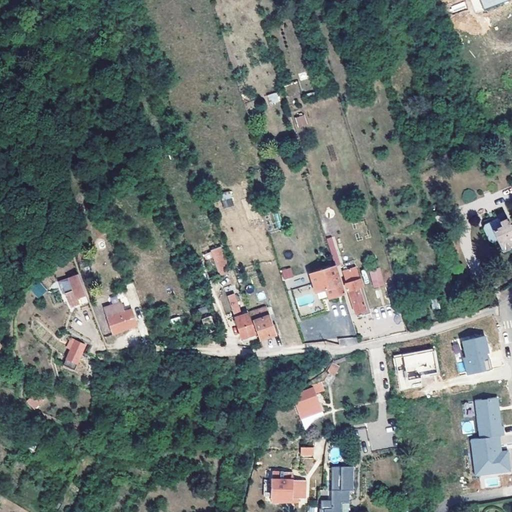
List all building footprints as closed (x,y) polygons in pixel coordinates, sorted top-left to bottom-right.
[(480,0),(485,10),(509,0),(480,0)] [(270,104),(280,101),(277,92),(266,95),(270,104)] [(298,128),(307,125),(304,114),(294,117),(298,128)] [(434,154),(442,152),(436,135),(429,137),(434,154)] [(230,191),(220,193),(224,207),(234,205),(230,191)] [(494,225),(505,248),(511,245),(511,218),(510,214),(502,218),(503,221),(494,225)] [(333,236),(326,239),(335,266),(342,264),(333,236)] [(218,275),(229,272),(223,246),(211,249),(218,275)] [(354,312),(364,309),(357,284),(360,283),(356,271),(355,265),(341,269),(347,287),(354,312)] [(337,277),(334,266),(320,270),(308,273),(314,292),(325,289),(327,298),(342,293),(337,277)] [(280,271),(284,280),(294,276),(290,267),(280,271)] [(373,288),(385,285),(380,267),(369,270),(373,288)] [(68,278),(76,298),(85,294),(77,273),(68,278)] [(31,285),(35,297),(46,293),(41,282),(31,285)] [(224,290),(242,342),(255,337),(254,334),(245,308),(239,310),(230,287),(224,290)] [(104,309),(112,333),(136,325),(131,309),(124,312),(121,302),(104,309)] [(258,340),(275,334),(264,302),(247,308),(258,340)] [(201,319),(206,333),(215,329),(210,315),(201,319)] [(464,358),(467,375),(492,370),(485,337),(463,341),(466,358),(464,358)] [(76,363),(85,346),(75,340),(65,357),(76,363)] [(433,350),(394,356),(399,391),(423,387),(421,374),(437,372),(433,350)] [(339,364),(324,378),(327,385),(344,370),(339,364)] [(311,414),(314,413),(322,410),(313,387),(292,395),(301,418),(311,414)] [(34,410),(44,400),(37,391),(26,402),(34,410)] [(471,439),(476,476),(511,473),(509,451),(501,452),(499,437),(505,436),(498,397),(474,400),(478,437),(471,439)] [(316,417),(314,413),(311,414),(301,418),(305,428),(316,417)] [(359,441),(367,440),(365,428),(358,429),(359,441)] [(300,447),(300,456),(313,456),(313,447),(300,447)] [(340,466),(330,466),(329,499),(319,499),(318,507),(317,507),(316,511),(339,511),(340,502),(348,502),(348,490),(340,490),(340,466)] [(271,487),(305,488),(305,480),(291,479),(291,472),(271,471),(271,487)] [(483,488),(498,487),(497,476),(482,477),(483,488)] [(305,488),(271,487),(270,501),(298,502),(298,497),(304,498),(305,488)]
